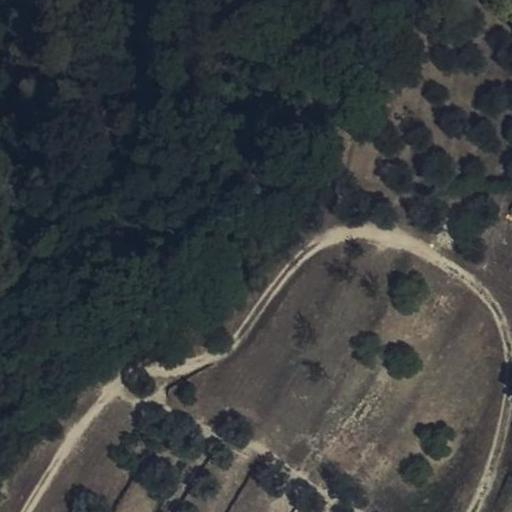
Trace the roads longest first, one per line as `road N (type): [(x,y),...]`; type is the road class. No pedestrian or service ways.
road 1 (track): [(472,511),(511,383),(502,319),(484,289),(396,240),(347,232),(323,238),(302,253),(224,354),(130,373)]
road 2 (track): [(130,373),(80,424),(25,511)]
